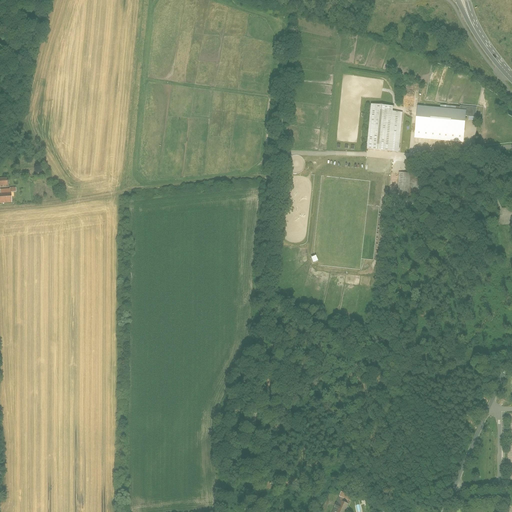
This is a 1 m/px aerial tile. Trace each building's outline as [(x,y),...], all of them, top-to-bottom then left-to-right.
[(403,108),(371,105),(367,149),(399,152),(403,108)] [(460,110),(419,106),(416,138),(464,142),(465,123),(477,124),(478,108),(460,107),(460,110)] [(411,175),(398,173),(396,188),(409,190),(411,175)] [(0,203),(11,203),(11,193),(16,192),(16,187),(0,187),(0,203)] [(342,490),(332,511),(346,511),(354,496),(342,490)]
